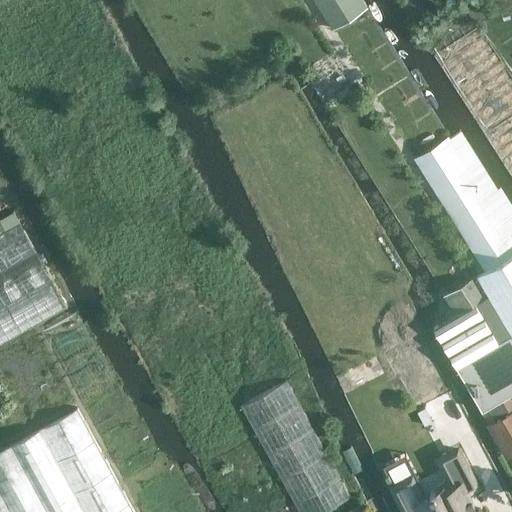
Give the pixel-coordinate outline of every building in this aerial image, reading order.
[(314,0),(334,28),(367,7),(362,0),(314,0)] [(511,76),(480,26),(433,56),(511,178),(511,76)] [(511,253),(511,235),(510,232),(508,228),(449,136),(448,136),(415,158),(485,269),(511,253)] [(0,343),(68,305),(21,221),(0,232),(0,343)] [(511,253),(485,269),(476,275),(511,335),(511,253)] [(433,327),(435,331),(481,410),(482,409),(507,395),(511,392),(511,335),(476,275),(443,295),(454,315),(433,327)] [(239,405),(273,465),(298,511),(320,511),(351,495),(287,379),(239,405)] [(511,403),(507,395),(482,409),(487,418),(509,455),(511,453),(511,403)] [(134,511),(77,407),(0,450),(0,511),(134,511)] [(411,476),(393,485),(406,511),(476,511),(477,511),(479,510),(478,509),(476,510),(470,499),(472,498),(471,497),(470,498),(466,491),(476,485),(457,449),(440,458),(452,482),(435,491),(434,489),(430,491),(431,493),(422,497),(411,476)] [(364,502),(349,510),(349,511),(366,511),(369,511),(364,502)]
